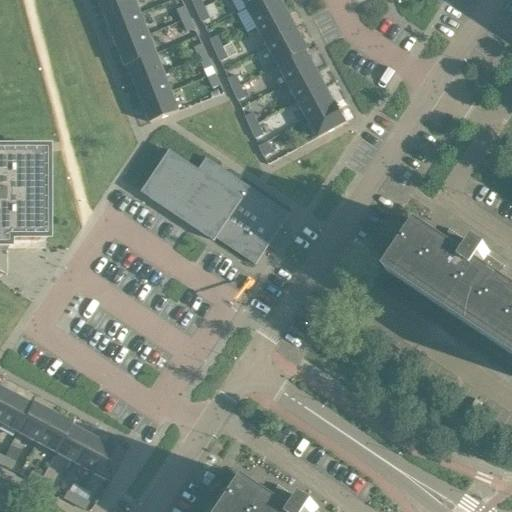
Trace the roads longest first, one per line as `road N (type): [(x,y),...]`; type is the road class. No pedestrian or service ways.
road 1 (residential): [(434,85),(250,365)]
road 2 (unclassified): [(462,511),(280,385)]
road 3 (residential): [(250,365),(151,511)]
road 4 (residential): [(498,128),(451,197),(511,239)]
road 5 (residential): [(335,0),(353,32),(434,85)]
